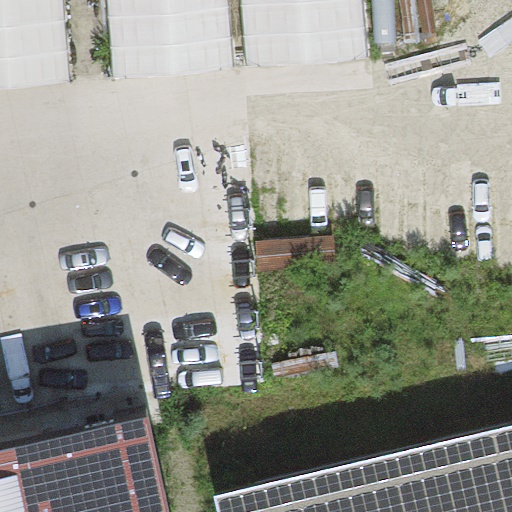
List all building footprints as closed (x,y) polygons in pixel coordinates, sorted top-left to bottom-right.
[(64,0),(0,0),(0,89),(71,84),(64,0)] [(230,0),(111,0),(118,81),(237,71),(230,0)] [(364,0),(244,0),(251,70),(369,60),(364,0)] [(148,323),(152,403),(276,397),(272,317),(148,323)] [(0,511),(162,511),(139,408),(0,439),(0,511)] [(511,511),(511,419),(215,493),(219,511),(511,511)]
